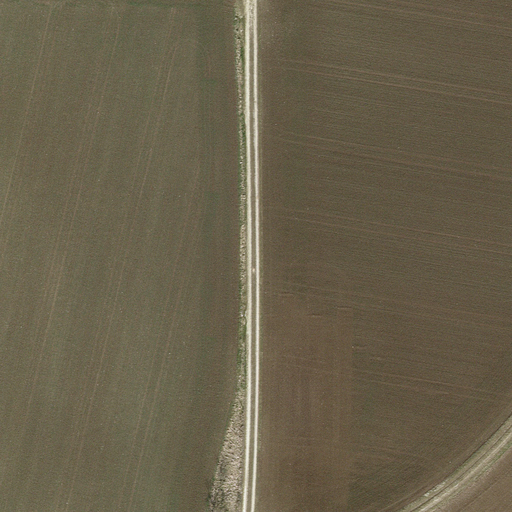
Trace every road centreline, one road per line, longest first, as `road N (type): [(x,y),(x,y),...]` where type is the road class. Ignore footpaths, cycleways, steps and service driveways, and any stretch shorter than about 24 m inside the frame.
road 1 (track): [(245,511),(248,0)]
road 2 (track): [(419,511),(491,465),(511,435)]
